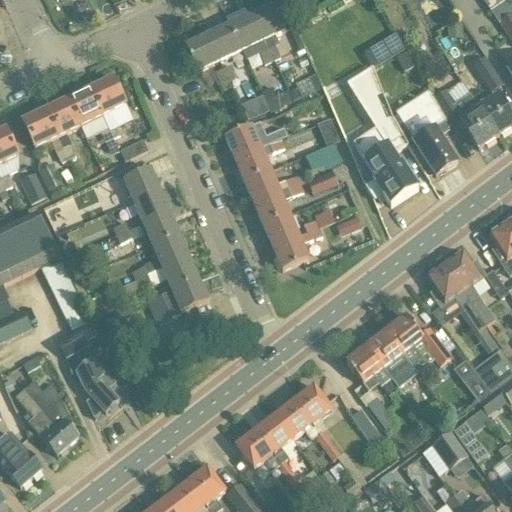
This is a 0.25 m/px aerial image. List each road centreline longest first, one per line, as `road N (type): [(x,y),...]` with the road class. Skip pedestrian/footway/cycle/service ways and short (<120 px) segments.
road 1 (residential): [(281,351),(134,27)]
road 2 (tertiary): [(281,351),(511,177)]
road 3 (tertiary): [(74,511),(281,351)]
